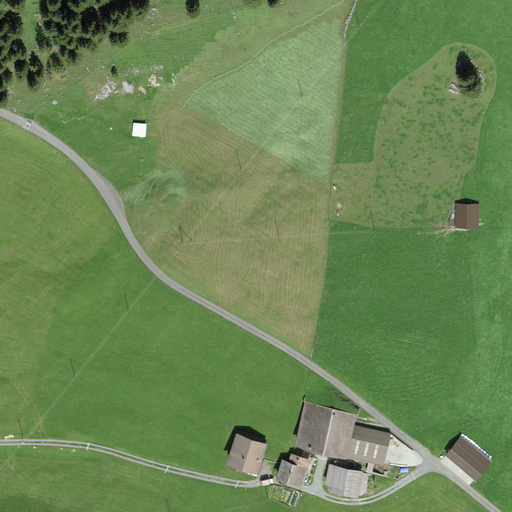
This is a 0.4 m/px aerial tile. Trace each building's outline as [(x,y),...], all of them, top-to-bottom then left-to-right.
[(146,124),(134,123),(133,136),(145,137),(146,124)] [(480,205),(454,205),(453,228),(479,228),(480,205)] [(351,416),(310,406),(301,444),(381,463),(388,435),(348,426),(351,416)] [(263,445),(238,438),(231,463),(256,470),(263,445)] [(490,462),(461,439),(448,455),(477,478),(490,462)] [(290,463),(284,461),(279,477),(303,484),(310,461),(293,456),(290,463)] [(362,474),(334,469),(330,489),(358,494),(362,474)]
